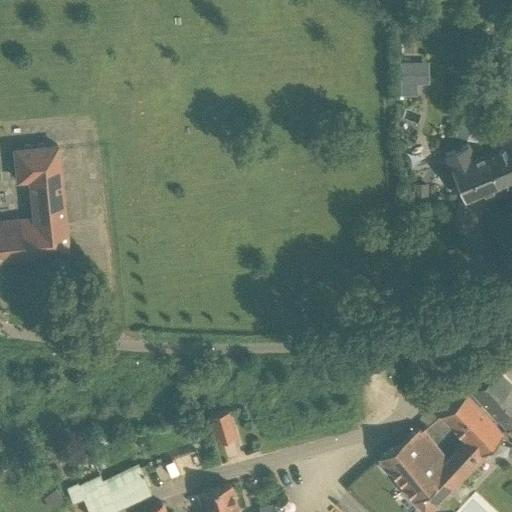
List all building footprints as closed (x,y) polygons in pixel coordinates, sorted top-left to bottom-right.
[(467,59),(479,63),(482,54),(470,50),(467,59)] [(402,85),(417,84),(429,84),(429,63),(402,64),(402,85)] [(464,120),(463,122),(473,125),(485,128),(489,114),(468,107),(464,120)] [(511,135),(481,148),(498,185),(511,179),(511,135)] [(448,169),(451,168),(464,200),(498,185),(481,148),(473,152),(470,144),(443,156),(448,169)] [(0,258),(25,256),(68,251),(57,145),(15,149),(18,179),(30,178),(35,224),(22,225),(0,227),(0,258)] [(414,183),(414,195),(428,196),(429,184),(414,183)] [(509,407),(497,394),(510,384),(496,367),(471,388),(497,418),(509,407)] [(509,407),(497,418),(511,435),(511,381),(511,382),(510,384),(497,394),(509,407)] [(446,461),(464,479),(486,456),(482,452),(503,432),(464,393),(439,413),(466,440),(446,461)] [(218,443),(234,438),(226,410),(209,413),(218,443)] [(414,502),(424,511),(431,511),(464,479),(446,461),(421,429),(420,429),(418,427),(379,456),(381,459),(378,462),(387,474),(391,471),(414,502)] [(82,439),(72,441),(75,450),(85,447),(82,439)] [(137,463),(101,480),(113,508),(150,491),(137,463)] [(88,511),(103,511),(113,508),(101,480),(99,474),(78,485),(77,482),(66,488),(72,503),(83,498),(88,511)] [(237,511),(230,484),(217,488),(223,511),(237,511)] [(223,511),(217,488),(199,493),(204,511),(223,511)] [(43,498),(52,510),(65,501),(56,489),(48,494),(43,498)] [(165,511),(161,503),(142,511),(165,511)]
